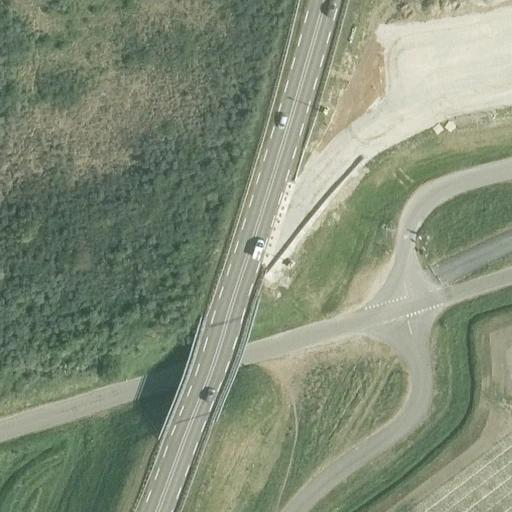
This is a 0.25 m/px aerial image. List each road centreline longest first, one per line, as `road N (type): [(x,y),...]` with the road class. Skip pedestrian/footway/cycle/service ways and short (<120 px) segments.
road 1 (primary): [(157,511),(323,0)]
road 2 (unclassified): [(0,430),(405,307)]
road 3 (unclassified): [(299,511),(320,485),(410,416),(423,381),(405,307)]
road 4 (unclassified): [(405,307),(407,225),(421,201),(511,169)]
